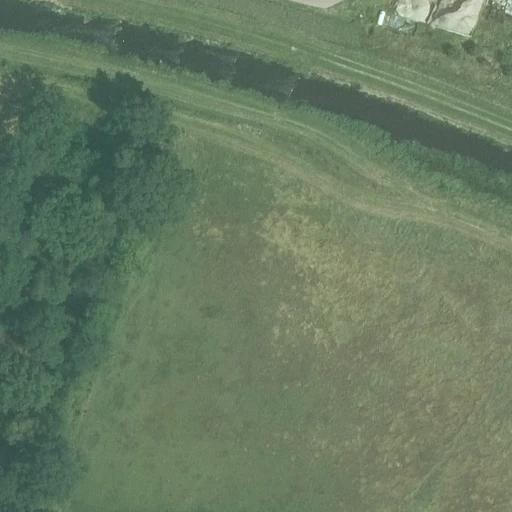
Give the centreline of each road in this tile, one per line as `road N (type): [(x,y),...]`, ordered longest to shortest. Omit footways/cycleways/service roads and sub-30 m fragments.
road 1 (track): [(0,71),(299,148),(384,194),(511,232)]
road 2 (track): [(112,0),(352,70),(511,135)]
road 3 (track): [(299,148),(214,94),(0,38)]
